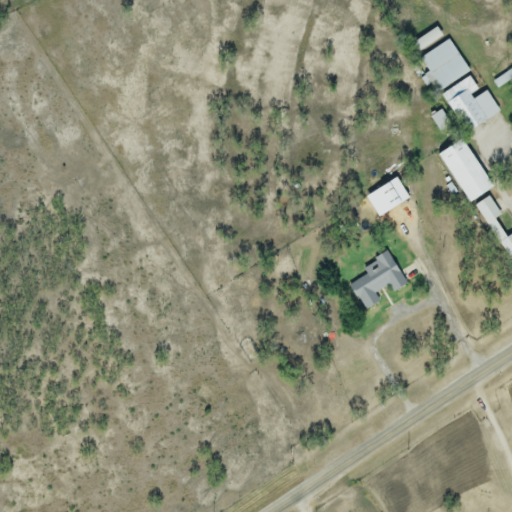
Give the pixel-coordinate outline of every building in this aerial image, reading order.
[(439,38),(434,29),(410,44),(416,53),(439,38)] [(466,74),(447,41),(415,60),(434,93),(466,74)] [(438,95),(461,134),(496,113),(486,97),(481,100),(467,78),(438,95)] [(459,140),(435,155),(465,204),(489,189),(459,140)] [(473,207),(506,256),(511,251),(511,236),(510,233),(503,238),(492,220),(498,216),(486,198),(473,207)] [(402,286),(387,254),(370,261),(374,270),(363,275),(369,289),(356,295),(363,309),(373,304),(369,296),(388,287),(389,292),(402,286)]
